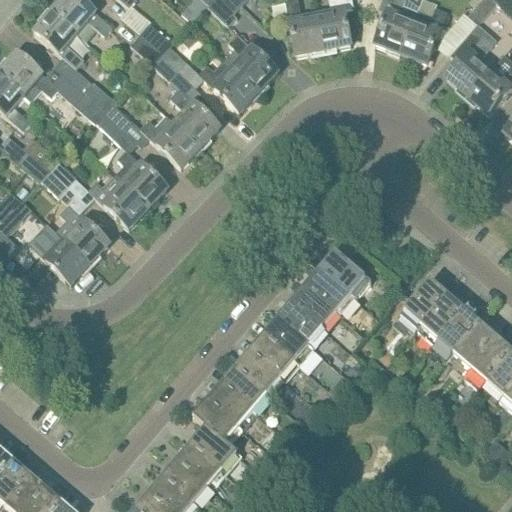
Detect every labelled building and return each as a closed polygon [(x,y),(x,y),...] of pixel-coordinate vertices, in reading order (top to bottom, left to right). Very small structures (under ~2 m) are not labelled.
[(66,0),(52,17),(77,39),(88,26),(105,41),(112,32),(75,0),(66,0)] [(133,0),(114,0),(129,12),(137,3),(133,0)] [(216,2),(218,0),(197,0),(209,10),(216,2)] [(218,0),(216,2),(234,19),(251,1),(250,0),(218,0)] [(317,22),(323,55),(351,50),(344,17),(354,15),(351,0),(327,0),(331,19),(317,22)] [(375,49),(401,59),(418,15),(404,10),(407,2),(403,0),(383,0),(378,14),(387,18),(375,49)] [(484,0),(467,20),(477,29),(496,7),(489,2),(487,0),(484,0)] [(490,0),(489,2),(496,7),(501,12),(511,0),(490,0)] [(234,19),(216,2),(209,10),(207,11),(228,31),(237,22),(234,19)] [(296,61),(323,55),(317,22),(302,25),(298,4),(285,6),(296,61)] [(432,21),(418,15),(401,59),(427,69),(447,17),(435,13),(432,21)] [(67,51),(77,39),(52,17),(34,38),(76,74),(84,65),(67,51)] [(150,27),(140,39),(163,58),(169,51),(173,47),(150,27)] [(446,83),(468,101),(490,75),(478,65),(493,49),(484,42),(488,38),(487,37),(477,29),(454,56),(463,63),(446,83)] [(190,34),(182,43),(189,50),(197,41),(190,34)] [(153,69),(161,60),(163,58),(140,39),(130,50),(153,69)] [(234,54),(224,65),(258,97),(277,77),(237,39),(228,48),(234,54)] [(169,51),(163,58),(161,60),(178,77),(187,68),(169,51)] [(17,57),(0,77),(0,79),(24,101),(32,107),(43,95),(51,103),(59,94),(17,57)] [(511,65),(504,59),(490,75),(468,101),(489,119),(511,92),(511,65)] [(170,86),(178,77),(161,60),(153,69),(152,69),(170,86)] [(239,118),(258,97),(224,65),(214,76),(207,70),(198,79),(239,118)] [(14,113),(24,101),(0,79),(0,116),(23,136),(31,127),(14,113)] [(94,86),(84,98),(107,117),(114,109),(117,106),(94,86)] [(186,118),(175,129),(200,153),(219,132),(179,94),(170,103),(186,118)] [(97,128),(106,118),(107,117),(84,98),(74,109),(97,128)] [(106,118),(123,135),(132,126),(114,109),(107,117),(106,118)] [(114,144),(123,135),(106,118),(97,128),(114,144)] [(181,173),(200,153),(175,129),(165,120),(155,130),(150,125),(140,135),(181,173)] [(50,177),(59,168),(61,166),(32,142),(22,152),(27,156),(50,177)] [(114,181),(123,190),(148,214),(167,193),(126,155),(118,164),(124,170),(114,181)] [(40,187),(42,186),(50,177),(27,156),(16,167),(40,187)] [(59,168),(50,177),(67,193),(76,184),(59,168)] [(59,202),(67,193),(50,177),(42,186),(59,202)] [(128,234),(148,214),(123,190),(114,181),(103,192),(97,186),(88,196),(128,234)] [(0,206),(0,225),(2,227),(14,214),(22,206),(10,195),(0,206)] [(56,236),(56,237),(65,245),(89,269),(109,249),(78,220),(68,210),(59,220),(66,226),(56,236)] [(14,214),(2,227),(0,229),(0,234),(6,241),(29,218),(22,211),(17,216),(14,214)] [(39,241),(30,251),(70,289),(89,269),(65,245),(56,237),(49,231),(39,241)] [(336,258),(321,276),(352,302),(356,306),(371,288),(371,287),(366,282),(365,283),(336,258)] [(352,302),(321,276),(307,292),(337,318),(342,322),(356,306),(352,302)] [(418,337),(421,332),(447,302),(430,287),(400,322),(418,337)] [(323,335),(337,318),(307,292),(293,308),(323,335)] [(463,316),(447,302),(421,332),(438,346),(463,316)] [(309,351),(323,335),(293,308),(279,325),(309,351)] [(463,316),(438,346),(454,360),(480,330),(463,316)] [(295,368),(309,351),(279,325),(265,341),(295,368)] [(496,345),(480,330),(454,360),(471,375),(496,345)] [(281,384),(295,368),(265,341),(251,358),(281,384)] [(471,375),(464,382),(480,396),(487,389),(511,359),(511,357),(496,345),(471,375)] [(267,400),(281,384),(251,358),(237,374),(267,400)] [(511,392),(511,359),(487,389),(503,403),(511,392)] [(253,417),(267,400),(237,374),(222,390),(253,417)] [(343,380),(329,396),(335,402),(349,385),(343,380)] [(239,433),(253,417),(222,390),(208,407),(239,433)] [(511,392),(503,403),(511,410),(511,392)] [(225,450),(225,449),(239,433),(208,407),(194,424),(206,434),(225,450)] [(223,477),(237,460),(225,449),(225,450),(206,434),(192,450),(223,477)] [(488,456),(503,469),(511,457),(511,456),(498,444),(488,456)] [(209,493),(223,477),(192,450),(178,467),(209,493)] [(0,484),(14,468),(0,456),(0,484)] [(277,463),(263,479),(271,487),(286,470),(277,463)] [(195,510),(209,493),(178,467),(164,483),(195,510)] [(0,484),(0,508),(4,511),(30,482),(14,468),(0,484)] [(33,511),(47,496),(30,482),(4,511),(33,511)] [(164,483),(150,500),(164,511),(192,511),(195,510),(164,483)] [(33,511),(61,511),(63,510),(47,496),(33,511)] [(164,511),(150,500),(139,511),(164,511)]
